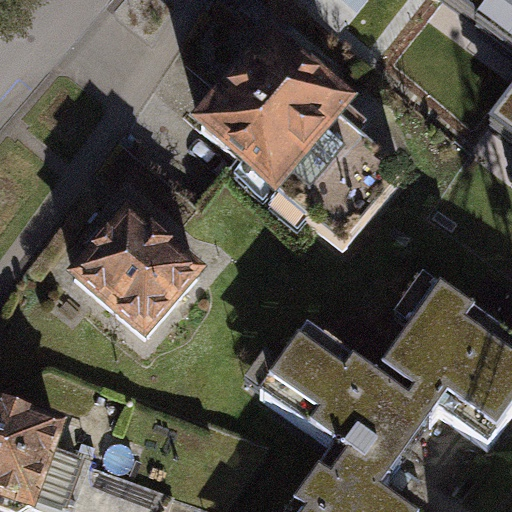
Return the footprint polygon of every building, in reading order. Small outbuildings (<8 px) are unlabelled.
[(511,0),(469,0),(489,15),(475,33),(511,61),(511,105),(502,118),(511,125),(511,0)] [(193,133),(266,195),(327,123),(337,113),(264,50),(193,133)] [(396,182),(327,123),(266,195),(334,254),(396,182)] [(121,219),(67,282),(136,342),(190,280),(121,219)] [(286,511),(390,511),(372,499),(431,418),(480,452),(511,407),(511,353),(432,296),(368,385),(299,336),(252,401),(328,455),(286,511)] [(0,413),(0,502),(21,511),(42,456),(51,433),(0,413)] [(161,511),(166,500),(42,456),(21,511),(25,511),(161,511)]
